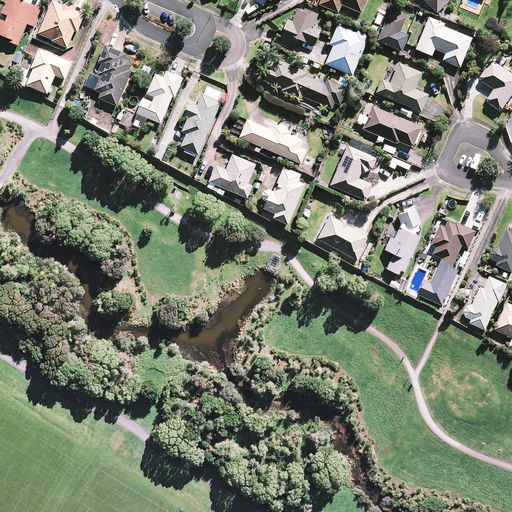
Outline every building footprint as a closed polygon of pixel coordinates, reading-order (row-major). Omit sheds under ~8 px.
[(42,10),(20,0),(6,0),(1,12),(9,16),(6,21),(0,18),(0,34),(10,39),(9,41),(18,45),(28,24),(34,27),(42,10)] [(85,14),(53,0),(38,35),(67,48),(75,30),(78,31),(85,14)] [(321,0),(319,5),(338,13),(342,5),(361,13),(367,0),(321,0)] [(423,0),(437,13),(449,1),(447,0),(423,0)] [(390,4),(383,1),(378,12),(385,15),(390,4)] [(304,9),(303,12),(298,9),(293,21),(288,19),(280,39),(297,45),(299,40),(315,46),(321,30),(313,27),(318,14),(304,9)] [(405,18),(390,11),(377,41),(401,51),(408,35),(399,32),(405,18)] [(450,15),(443,12),(441,17),(455,23),(458,16),(451,12),(450,15)] [(444,24),(429,18),(416,49),(432,56),(435,49),(446,53),(443,60),(460,67),(472,38),(443,26),(444,24)] [(369,37),(338,25),(330,45),(333,46),(326,64),(353,75),(369,37)] [(135,58),(106,45),(99,62),(101,63),(96,74),(100,76),(94,90),(101,93),(99,98),(118,107),(134,71),(130,69),(135,58)] [(72,63),(39,50),(32,68),(34,69),(27,85),(48,94),(56,75),(66,79),(72,63)] [(509,57),(502,53),(498,61),(504,65),(509,57)] [(308,73),(276,59),(273,66),(271,65),(264,80),(283,89),(281,91),(301,100),(302,96),(332,109),(335,102),(341,105),(348,88),(326,79),(324,84),(307,76),(308,73)] [(511,97),(511,73),(493,61),(480,80),(496,90),(488,102),(503,112),(511,97)] [(422,73),(399,63),(390,83),(382,79),(376,93),(421,112),(429,95),(415,89),(422,73)] [(182,78),(167,71),(164,78),(156,74),(147,94),(155,97),(153,102),(143,98),(132,124),(143,129),(148,117),(161,123),(171,99),(173,100),(182,78)] [(221,102),(202,94),(198,106),(190,102),(184,116),(188,118),(182,132),(187,134),(181,147),(199,155),(221,102)] [(421,127),(373,106),(368,117),(361,113),(358,121),(365,124),(363,129),(379,136),(377,141),(382,143),(384,139),(397,144),(398,141),(412,147),(421,127)] [(414,112),(401,107),(398,113),(411,118),(414,112)] [(275,126),(273,126),(272,130),(248,119),(240,138),(301,164),(307,150),(300,147),(302,142),(288,136),(289,133),(289,132),(288,130),(288,129),(287,128),(286,127),(285,127),(284,126),(283,125),(281,125),(280,125),(279,125),(277,125),(276,125),(275,126)] [(424,144),(419,142),(415,153),(420,155),(424,144)] [(376,158),(348,145),(331,185),(365,200),(372,185),(358,179),(361,174),(371,170),(376,158)] [(256,164),(233,155),(226,170),(216,166),(207,188),(224,194),(226,189),(248,198),(253,186),(248,184),(256,164)] [(301,175),(284,167),(274,191),(266,188),(262,198),(267,200),(264,208),(276,213),(274,218),(288,224),(305,185),(298,182),(301,175)] [(403,276),(421,236),(415,233),(422,228),(415,208),(409,210),(407,205),(396,208),(401,224),(397,230),(391,227),(388,234),(392,235),(385,250),(394,253),(387,269),(403,276)] [(370,237),(330,216),(318,239),(357,260),(370,237)] [(477,232),(450,221),(447,229),(441,226),(433,246),(438,248),(435,255),(444,259),(440,267),(452,272),(463,246),(470,249),(477,232)] [(498,262),(497,265),(511,272),(511,230),(511,231),(508,229),(499,248),(498,248),(497,248),(496,249),(494,249),(493,250),(493,251),(492,252),(492,253),(491,254),(491,255),(491,256),(492,257),(492,259),(493,259),(494,260),(495,261),(496,261),(497,262),(498,262)] [(474,306),(471,305),(467,308),(465,312),(467,317),(473,320),(471,324),(488,330),(500,301),(501,302),(508,285),(490,277),(486,289),(481,288),(474,306)] [(393,279),(389,286),(397,291),(401,283),(393,279)] [(511,303),(509,302),(496,330),(511,337),(511,342),(510,347),(511,348),(511,303)]
